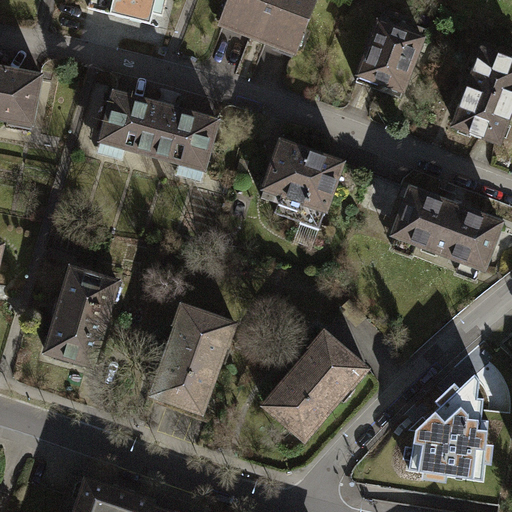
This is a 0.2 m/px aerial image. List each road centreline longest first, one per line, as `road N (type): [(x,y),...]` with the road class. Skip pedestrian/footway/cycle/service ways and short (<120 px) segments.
road 1 (residential): [(0,35),(272,103),(511,192)]
road 2 (residential): [(309,511),(0,409)]
road 3 (residential): [(314,511),(340,450),(511,291)]
